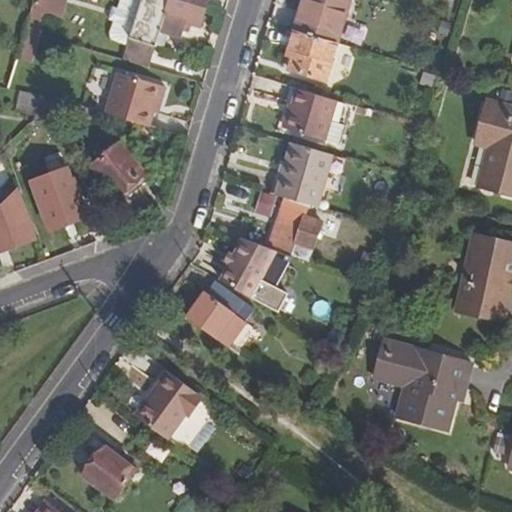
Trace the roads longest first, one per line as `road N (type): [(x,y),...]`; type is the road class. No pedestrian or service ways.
road 1 (residential): [(182,238),(0,482)]
road 2 (residential): [(253,0),(182,238)]
road 3 (residential): [(182,238),(0,303)]
